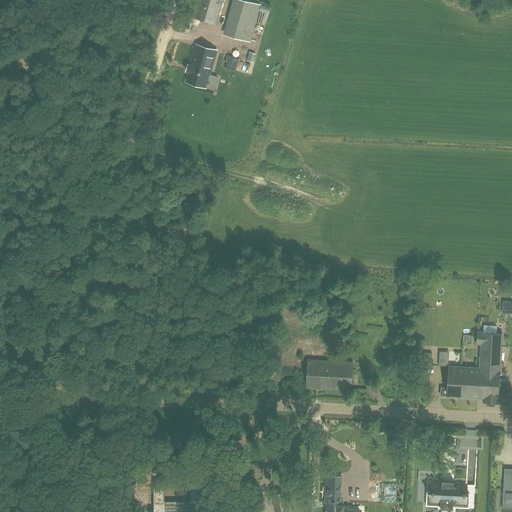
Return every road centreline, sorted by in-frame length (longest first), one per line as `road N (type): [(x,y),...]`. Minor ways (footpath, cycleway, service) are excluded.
road 1 (unclassified): [(511,418),(59,396)]
road 2 (unclassified): [(59,396),(167,0)]
road 3 (track): [(112,184),(0,44)]
road 4 (unclassified): [(26,511),(59,396)]
